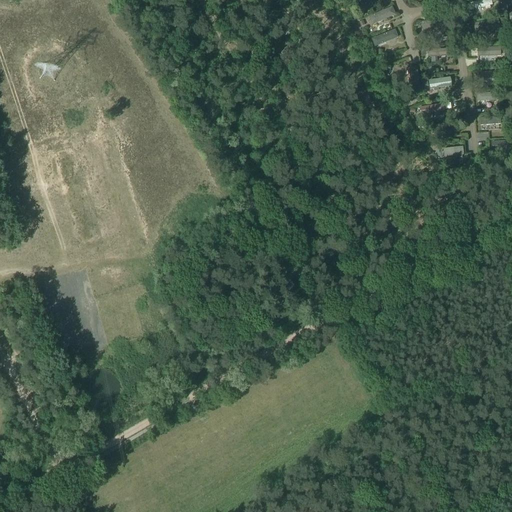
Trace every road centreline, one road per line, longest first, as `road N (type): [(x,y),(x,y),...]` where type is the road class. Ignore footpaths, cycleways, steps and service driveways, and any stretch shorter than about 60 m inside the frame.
road 1 (track): [(0,505),(332,312)]
road 2 (track): [(363,294),(511,207)]
road 3 (track): [(68,472),(0,352)]
